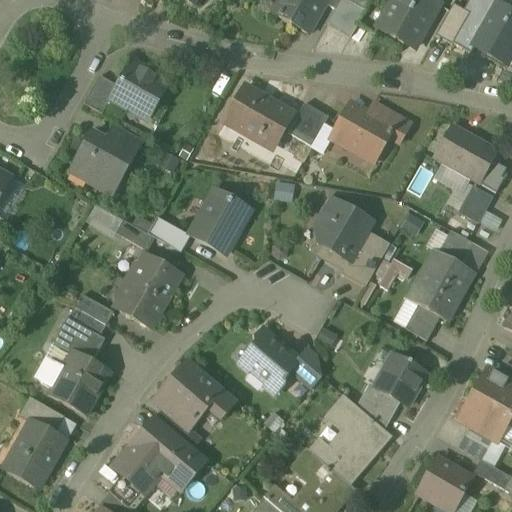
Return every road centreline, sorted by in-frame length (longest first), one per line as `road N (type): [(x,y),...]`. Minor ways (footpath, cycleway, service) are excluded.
road 1 (residential): [(110,26),(511,106)]
road 2 (residential): [(309,314),(268,294),(234,301),(208,318),(137,389),(60,511)]
road 3 (residential): [(511,242),(448,387),(368,511)]
road 4 (residential): [(0,130),(42,139),(110,26)]
